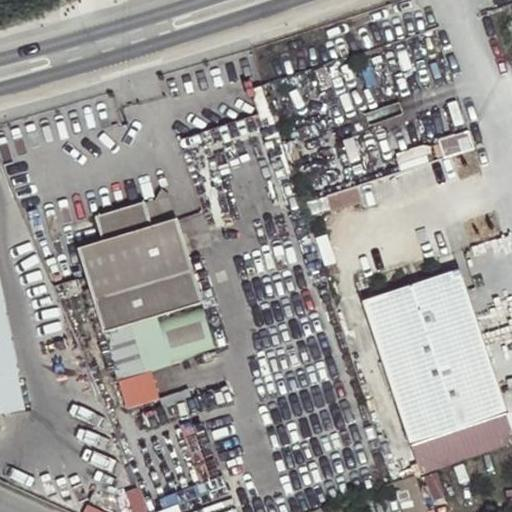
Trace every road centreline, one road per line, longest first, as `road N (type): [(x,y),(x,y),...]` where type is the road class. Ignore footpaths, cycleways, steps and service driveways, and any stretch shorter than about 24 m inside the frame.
road 1 (secondary): [(127,38),(0,75)]
road 2 (secondary): [(248,0),(127,38)]
